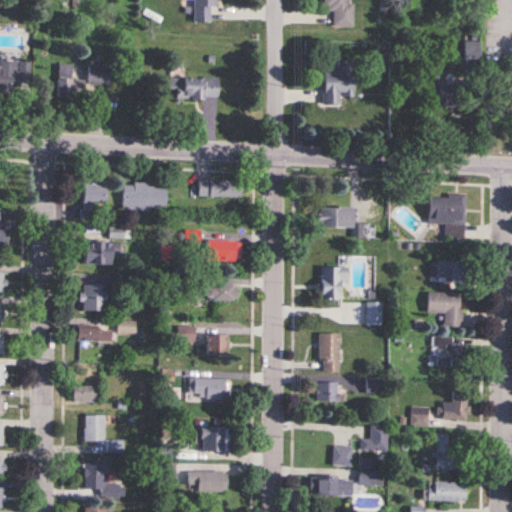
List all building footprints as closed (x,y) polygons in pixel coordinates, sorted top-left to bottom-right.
[(192,0),(192,22),(210,22),(210,7),(217,7),(217,0),(192,0)] [(347,2),(347,0),(321,0),(322,9),(332,9),(332,26),(353,26),(353,2),(347,2)] [(479,42),(464,42),(464,61),(479,61),(479,42)] [(0,89),(27,89),(27,60),(0,59),(0,89)] [(340,104),(340,97),(352,97),(352,63),(338,63),(338,68),(322,68),(322,104),(340,104)] [(55,98),(76,98),(76,81),(70,81),(70,64),(55,64),(55,98)] [(87,85),(110,85),(110,66),(87,66),(87,85)] [(434,107),(461,107),(461,76),(445,76),(445,84),(434,84),(434,107)] [(217,78),(168,78),(168,98),(217,98),(217,78)] [(240,181),(198,181),(198,198),(240,198),(240,181)] [(107,214),(107,185),(82,185),(82,214),(107,214)] [(165,211),(166,186),(122,185),(122,210),(165,211)] [(465,195),(428,194),(428,237),(464,238),(465,195)] [(351,227),(351,207),(316,207),(316,227),(351,227)] [(9,223),(0,222),(0,241),(8,242),(9,223)] [(128,239),(128,227),(108,227),(108,239),(128,239)] [(241,241),(206,241),(206,261),(241,261),(241,241)] [(109,264),(109,255),(118,255),(118,242),(81,242),(81,264),(109,264)] [(437,260),(437,279),(465,279),(465,260),(437,260)] [(320,299),(340,299),(340,284),(346,284),(346,267),(320,267),(320,299)] [(81,310),(104,310),(104,284),(81,284),(81,310)] [(236,285),(206,285),(206,301),(236,301),(236,285)] [(461,327),(462,293),(427,293),(426,313),(443,314),(443,327),(461,327)] [(194,342),(194,325),(176,325),(176,342),(194,342)] [(112,327),(75,327),(75,342),(112,342),(112,327)] [(339,372),(339,333),(318,333),(318,372),(339,372)] [(225,355),(225,334),(205,334),(205,355),(225,355)] [(452,337),(435,337),(435,367),(463,367),(462,347),(452,347),(452,337)] [(227,379),(187,379),(187,398),(227,398),(227,379)] [(365,394),(381,394),(381,379),(365,379),(365,394)] [(316,401),(337,401),(337,382),(316,382),(316,401)] [(97,402),(97,385),(71,385),(71,402),(97,402)] [(442,403),(442,420),(467,420),(467,390),(452,390),(452,403),(442,403)] [(411,428),(427,428),(427,407),(411,407),(411,428)] [(104,414),(83,414),(83,442),(104,442),(104,414)] [(361,439),(361,450),(387,452),(389,427),(370,426),(369,440),(361,439)] [(199,452),(226,452),(226,427),(199,427),(199,452)] [(434,470),(457,470),(457,434),(434,434),(434,470)] [(332,467),(351,467),(351,447),(332,447),(332,467)] [(381,486),(381,473),(373,473),(373,460),(362,460),(362,471),(358,471),(358,486),(381,486)] [(83,490),(100,490),(100,498),(124,498),(124,484),(110,484),(110,462),(84,461),(83,490)] [(196,492),(227,492),(227,471),(187,471),(187,486),(196,486),(196,492)] [(351,497),(351,477),(310,477),(310,497),(351,497)] [(427,501),(459,501),(459,483),(427,483),(427,501)]
